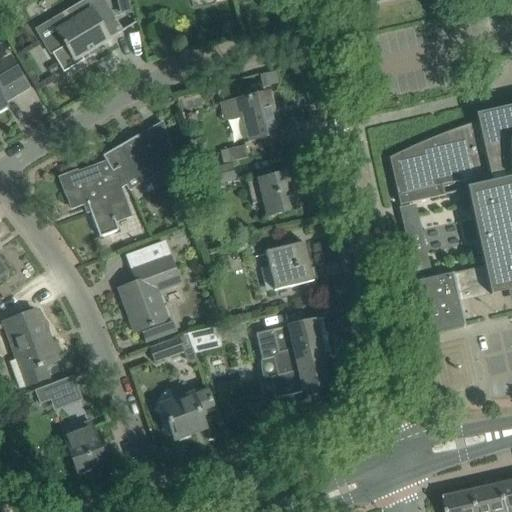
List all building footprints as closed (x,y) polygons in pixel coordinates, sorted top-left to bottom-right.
[(81,0),(79,2),(36,27),(43,39),(52,54),(63,72),(82,61),(80,58),(108,41),(108,40),(122,32),(121,30),(113,17),(102,0),(81,0)] [(0,110),(6,106),(5,103),(29,89),(10,58),(0,64),(0,110)] [(228,103),(229,105),(230,112),(232,120),(242,118),(248,143),(258,141),(277,136),(267,94),(233,102),(228,103)] [(470,125),(458,129),(449,132),(439,136),(422,143),(405,151),(388,159),(399,206),(466,191),(483,267),(487,287),(490,297),(492,296),(491,291),(510,287),(511,294),(511,107),(475,115),(475,117),(477,116),(478,122),(470,125)] [(102,157),(105,163),(111,172),(116,169),(124,183),(127,188),(154,172),(151,167),(171,156),(167,142),(162,123),(138,137),(137,136),(102,157)] [(220,156),(222,165),(247,159),(245,150),(220,156)] [(111,172),(105,163),(78,173),(77,171),(57,178),(65,197),(66,197),(71,210),(86,204),(99,238),(118,231),(114,221),(126,216),(116,188),(124,183),(116,169),(111,172)] [(204,172),(207,186),(232,180),(229,166),(204,172)] [(286,174),(267,179),(259,181),(246,184),(251,205),(263,202),(267,217),(295,211),(286,174)] [(136,284),(118,290),(134,333),(140,331),(145,344),(176,332),(172,322),(168,324),(156,292),(178,284),(168,257),(165,258),(161,246),(164,245),(164,244),(127,257),(136,284)] [(303,244),(284,248),(264,253),(273,292),(312,283),(303,244)] [(249,246),(243,248),(246,260),(252,259),(249,246)] [(487,287),(483,267),(416,283),(428,336),(430,336),(429,333),(462,326),(462,329),(464,328),(456,294),(487,287)] [(34,312),(15,319),(3,324),(17,361),(9,364),(18,390),(26,387),(47,380),(42,367),(56,362),(50,345),(47,346),(34,312)] [(269,378),(274,396),(275,400),(301,393),(300,390),(302,390),(303,394),(304,394),(303,390),(328,384),(321,355),(329,353),(321,319),(255,335),(261,362),(272,359),(277,377),(269,378)] [(186,334),(194,353),(221,348),(216,327),(186,334)] [(182,352),(177,337),(148,348),(154,363),(182,352)] [(73,377),(49,386),(34,391),(39,405),(77,390),(73,377)] [(199,416),(214,410),(207,390),(176,402),(164,396),(157,411),(164,414),(167,422),(168,426),(169,426),(174,441),(191,434),(190,430),(203,425),(199,416)] [(105,466),(93,432),(89,423),(61,433),(65,444),(61,447),(61,454),(66,460),(71,460),(77,476),(105,466)] [(511,511),(511,483),(502,486),(508,511),(511,511)] [(508,511),(502,486),(474,492),(478,511),(508,511)] [(478,511),(474,492),(444,499),(446,511),(478,511)]
